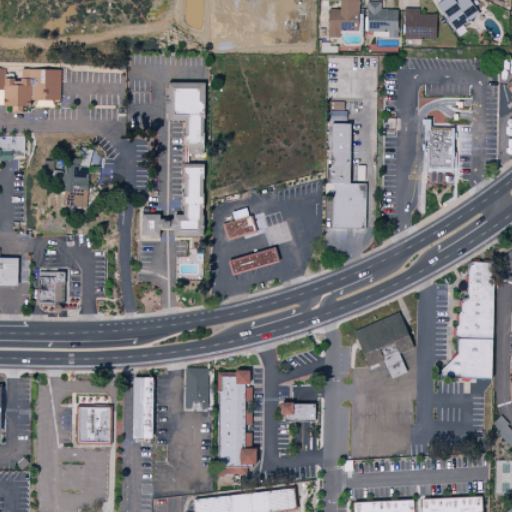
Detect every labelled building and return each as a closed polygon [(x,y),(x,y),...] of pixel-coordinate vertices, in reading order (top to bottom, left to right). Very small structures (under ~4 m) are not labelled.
[(239,0),(239,35),(215,36),(215,0),(239,0)] [(277,0),(277,34),(251,35),(251,0),(277,0)] [(312,0),(312,35),(289,34),(289,0),(312,0)] [(359,0),(340,0),(341,8),(329,8),(329,36),(340,36),(341,30),(359,30),(359,0)] [(399,36),(400,9),(381,8),(381,1),(367,0),(366,30),(373,30),(373,36),(399,36)] [(441,0),(437,2),(453,29),(480,14),(472,0),(441,0)] [(420,8),(405,7),(405,38),(437,39),(438,14),(420,13),(420,8)] [(0,69),(6,69),(6,79),(21,79),(21,70),(62,70),(62,102),(55,102),(55,108),(33,107),(23,107),(23,113),(12,113),(12,107),(3,106),(0,106),(0,69)] [(168,83),(205,83),(202,237),(174,237),(173,231),(160,230),(160,236),(141,236),(141,215),(160,215),(160,220),(173,220),(173,215),(183,215),(184,121),(168,121),(168,83)] [(326,123),(351,124),(350,184),(366,184),(365,230),(332,230),(333,185),(325,185),(326,123)] [(424,155),(414,155),(414,134),(422,134),(422,125),(457,126),(456,172),(453,172),(426,172),(424,172),(424,155)] [(0,137),(25,137),(25,157),(13,157),(13,161),(0,161),(0,137)] [(89,194),(88,166),(80,166),(82,163),(80,159),(65,158),(63,193),(89,194)] [(241,219),(246,236),(256,233),(252,216),(241,219)] [(222,224),(227,241),(246,236),(241,219),(222,224)] [(228,261),(275,248),(280,262),(232,276),(228,261)] [(511,249),(502,256),(508,266),(511,263),(511,249)] [(0,258),(19,259),(18,287),(0,286),(0,258)] [(494,263),(467,262),(467,299),(463,299),(461,301),(461,313),(458,315),(457,355),(442,371),(442,379),(492,380),(494,263)] [(38,278),(54,278),(54,272),(66,272),(66,284),(65,285),(65,303),(55,303),(55,305),(36,305),(36,290),(38,290),(38,278)] [(354,332),(398,312),(414,348),(368,368),(354,332)] [(184,369),(208,369),(208,412),(183,412),(184,369)] [(218,373),(218,477),(250,477),(250,466),(257,466),(257,448),(246,448),(246,385),(250,385),(250,371),(236,371),(236,373),(218,373)] [(134,378),(153,378),(153,439),(132,439),(134,378)] [(316,403),(284,402),(283,421),(316,421),(316,403)] [(76,445),(76,406),(111,407),(111,446),(76,445)] [(511,449),(511,432),(507,427),(509,424),(501,416),(492,424),(500,432),(498,435),(511,449)] [(268,511),(297,509),(295,488),(194,498),(195,511),(268,511)] [(423,498),(423,511),(483,511),(483,496),(423,498)] [(415,511),(415,499),(355,501),(355,511),(415,511)]
